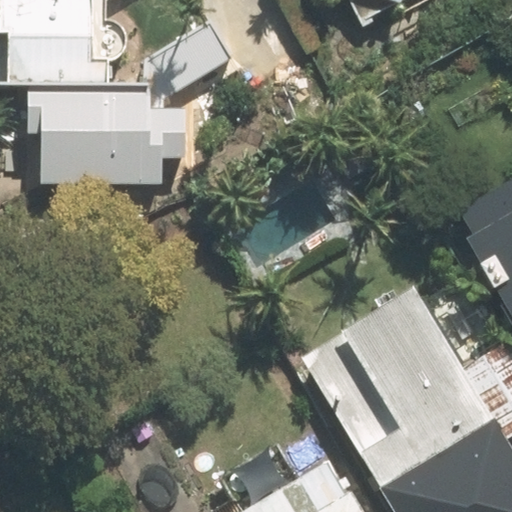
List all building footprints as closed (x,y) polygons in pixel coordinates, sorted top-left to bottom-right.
[(0,0),(2,42),(0,42),(0,91),(3,95),(51,94),(107,92),(106,67),(122,61),(127,49),(126,37),(120,28),(109,27),(109,7),(116,7),(128,0),(0,0)] [(359,0),(372,25),(398,11),(420,0),(359,0)] [(143,63),(142,92),(107,92),(51,94),(52,135),(41,142),(41,173),(53,188),(158,186),(157,160),(172,155),(178,143),(176,131),(171,122),(160,121),(159,100),(167,101),(232,62),(209,24),(143,63)] [(511,177),(448,215),(511,325),(511,177)] [(295,350),(389,511),(511,511),(511,468),(498,445),(456,372),(406,286),(295,350)] [(456,372),(498,445),(511,436),(511,358),(504,344),(456,372)] [(355,511),(346,495),(316,511),(299,511),(285,487),(241,511),(355,511)]
